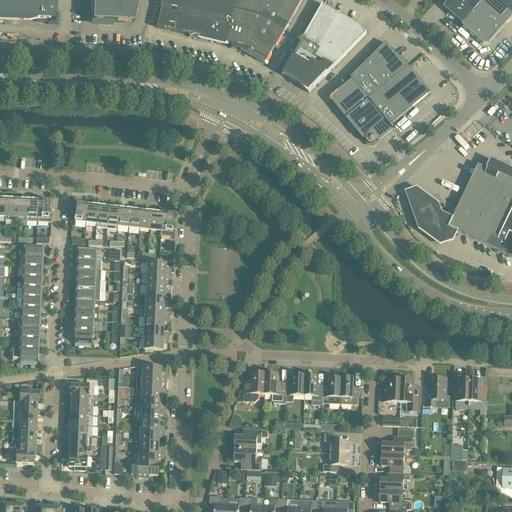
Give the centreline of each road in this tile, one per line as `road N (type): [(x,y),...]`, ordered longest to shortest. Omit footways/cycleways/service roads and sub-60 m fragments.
road 1 (residential): [(50,485),(47,432),(58,416),(59,386),(49,364),(50,318),(63,298),(65,247),(56,230),(59,177)]
road 2 (unknown): [(325,0),(269,77),(147,41)]
road 3 (tertiary): [(221,94),(172,83),(0,76)]
road 4 (tertiary): [(0,86),(141,92),(216,110)]
road 5 (tertiary): [(357,227),(431,294),(511,318)]
road 6 (residential): [(176,503),(183,333)]
road 7 (tertiary): [(511,300),(438,278),(371,213)]
road 8 (residential): [(368,511),(374,360)]
road 9 (tertiary): [(357,198),(293,133),(245,104)]
road 10 (tertiary): [(236,119),(344,212)]
road 11 (residential): [(183,333),(189,191)]
road 12 (unclassified): [(482,95),(378,0)]
road 13 (residential): [(240,339),(257,355),(374,360)]
road 14 (unknown): [(89,0),(92,36),(147,41),(156,0)]
road 15 (residential): [(189,191),(59,177)]
road 16 (residential): [(50,485),(176,503)]
